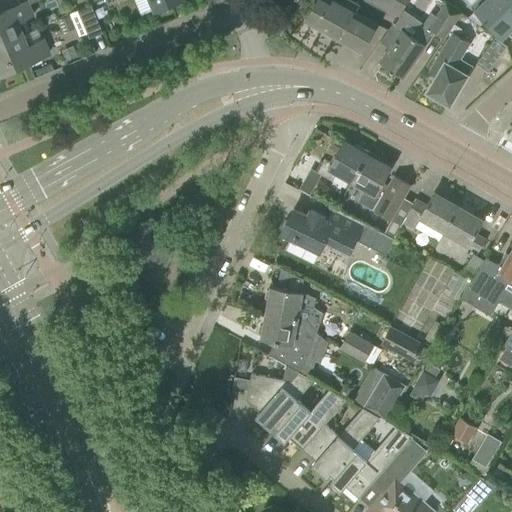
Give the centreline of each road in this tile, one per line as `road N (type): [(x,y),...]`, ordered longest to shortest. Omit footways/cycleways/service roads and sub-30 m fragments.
road 1 (residential): [(173,353),(278,142),(263,89)]
road 2 (tertiary): [(229,100),(0,246)]
road 3 (tertiary): [(131,511),(0,277)]
road 4 (residential): [(236,12),(0,111)]
road 5 (tertiary): [(229,100),(176,109),(0,205)]
road 6 (tertiary): [(456,154),(331,91),(263,89)]
road 7 (tertiary): [(0,360),(95,511)]
road 8 (residential): [(318,511),(225,432)]
